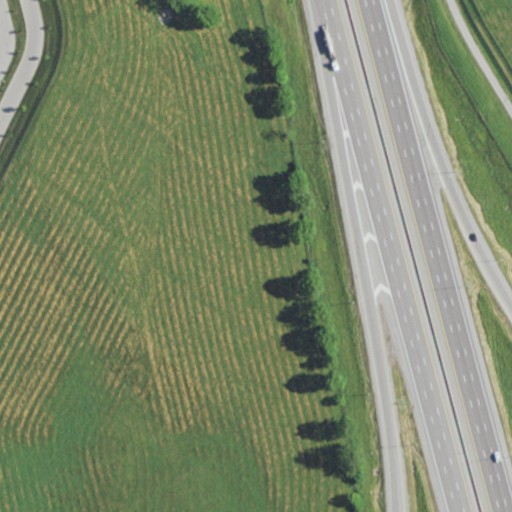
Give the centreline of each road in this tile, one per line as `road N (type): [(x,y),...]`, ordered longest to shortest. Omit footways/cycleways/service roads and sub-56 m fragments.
road 1 (motorway): [(506,511),(370,0)]
road 2 (motorway): [(326,0),(461,511)]
road 3 (motorway): [(314,0),(393,433),(396,511)]
road 4 (motorway): [(511,304),(468,225),(391,0)]
